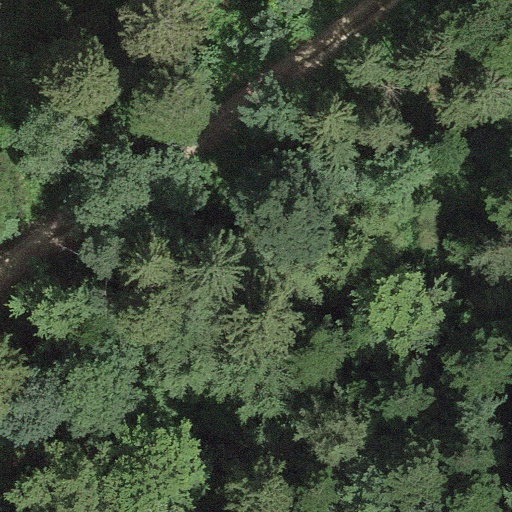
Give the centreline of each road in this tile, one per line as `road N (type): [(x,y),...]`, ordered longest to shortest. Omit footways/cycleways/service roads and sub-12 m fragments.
road 1 (track): [(366,0),(0,274)]
road 2 (track): [(184,132),(353,178),(511,144)]
